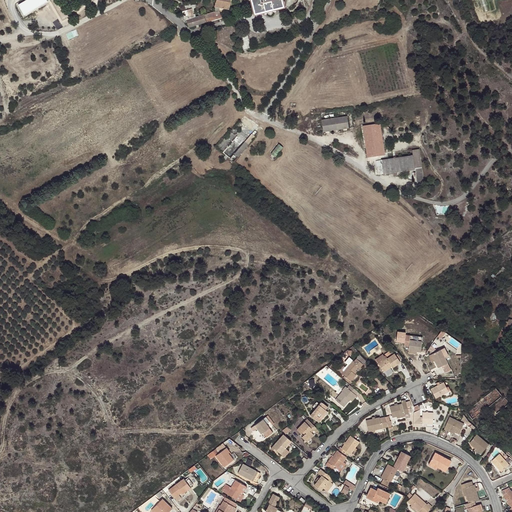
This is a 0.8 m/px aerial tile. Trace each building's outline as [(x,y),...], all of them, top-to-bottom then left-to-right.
[(24,12),(34,6),(31,0),(22,0),(19,2),(24,12)] [(218,0),(217,6),(224,8),(229,9),(232,1),(232,0),(218,0)] [(284,6),(282,0),(251,0),(255,14),(284,6)] [(224,8),(217,6),(215,11),(216,11),(217,14),(223,12),(224,8)] [(224,12),(223,12),(217,14),(216,11),(215,11),(205,14),(204,10),(199,11),(199,13),(194,15),(195,17),(190,19),(189,13),(183,14),(186,25),(188,24),(189,27),(225,16),(224,12)] [(249,33),(240,35),(244,51),(252,49),(249,33)] [(349,113),(324,116),(325,128),(351,125),(349,113)] [(365,123),(369,150),(385,146),(381,121),(365,123)] [(251,133),(243,144),(246,148),(263,126),(259,123),(251,133)] [(385,146),(369,150),(370,156),(386,154),(385,146)] [(415,155),(380,161),(381,167),(382,173),(417,168),(419,182),(425,181),(421,149),(414,150),(415,155)] [(496,273),(500,278),(511,267),(509,265),(501,273),(499,271),(496,273)] [(409,348),(421,349),(422,338),(410,336),(411,332),(406,332),(405,342),(409,343),(409,348)] [(445,346),(441,348),(432,352),(439,365),(442,363),(446,370),(451,367),(448,361),(445,356),(449,354),(445,346)] [(400,360),(394,351),(386,356),(386,355),(377,360),(383,369),(391,364),(393,365),(400,360)] [(360,364),(354,358),(342,371),(350,380),(357,373),(354,370),(360,364)] [(450,389),(445,380),(431,386),(436,396),(450,389)] [(353,393),(345,384),(341,388),(342,390),(334,398),(343,406),(348,401),(347,399),(353,393)] [(409,411),(404,397),(400,399),(401,402),(389,406),(392,416),(409,411)] [(317,421),(322,415),(321,414),(324,410),(323,409),(326,406),(320,400),(308,413),(317,421)] [(433,411),(423,410),(422,421),(432,422),(433,411)] [(266,414),(262,417),(269,426),(273,424),(266,414)] [(451,416),(447,425),(462,432),(466,424),(451,416)] [(269,426),(262,417),(250,425),(253,429),(257,427),(261,432),(269,426)] [(382,428),(380,417),(366,421),(369,431),(382,428)] [(314,425),(306,418),(295,429),(300,433),(303,430),(304,432),(300,437),(304,439),(308,434),(311,437),(313,434),(309,430),(314,425)] [(462,432),(447,425),(445,429),(460,436),(462,432)] [(290,440),(282,433),(269,448),(273,451),(274,449),(280,453),(290,440)] [(339,445),(337,449),(344,454),(346,451),(350,453),(359,439),(349,434),(341,446),(339,445)] [(490,444),(477,435),(471,443),(483,453),(490,444)] [(226,452),(223,449),(215,454),(223,466),(233,459),(228,451),(226,452)] [(344,454),(337,449),(329,463),(326,461),(324,465),(332,469),(334,466),(339,469),(347,456),(344,454)] [(410,455),(401,450),(393,465),(402,470),(410,455)] [(452,459),(435,450),(430,459),(438,463),(437,465),(446,470),(452,459)] [(501,453),(511,465),(511,461),(504,451),(501,453)] [(511,465),(501,453),(493,460),(502,472),(511,465)] [(255,469),(242,461),(236,470),(250,478),(255,469)] [(383,479),(381,483),(390,488),(392,484),(390,483),(397,468),(388,463),(384,470),(386,471),(382,478),(383,479)] [(330,474),(320,467),(317,471),(321,474),(315,484),(322,488),(323,486),(328,489),(333,481),(328,478),(330,474)] [(190,486),(185,479),(184,477),(168,489),(173,496),(185,489),(186,490),(190,487),(190,486)] [(244,483),(236,478),(228,491),(237,496),(244,483)] [(347,479),(344,483),(350,487),(354,489),(355,485),(347,479)] [(475,500),(480,498),(475,482),(474,483),(472,479),(466,481),(467,484),(465,485),(470,501),(475,500)] [(348,492),(350,487),(344,483),(342,482),(339,486),(348,492)] [(376,489),(370,486),(365,496),(377,501),(378,499),(385,502),(390,492),(377,486),(376,489)] [(511,506),(511,489),(510,486),(502,490),(505,495),(509,500),(508,502),(511,506)] [(277,511),(279,507),(276,506),(281,495),(275,492),(271,501),(272,501),(268,509),(272,511),(271,511),(277,511)] [(427,501),(417,492),(409,500),(420,510),(427,501)] [(237,503),(226,496),(221,504),(223,505),(218,511),(228,511),(227,511),(229,508),(231,509),(233,504),(235,506),(237,503)] [(163,497),(151,509),(154,511),(167,511),(173,507),(163,497)] [(475,500),(470,501),(465,503),(466,506),(469,505),(470,511),(483,511),(481,502),(476,503),(475,500)] [(427,511),(434,504),(430,501),(421,511),(422,511),(427,511)]
